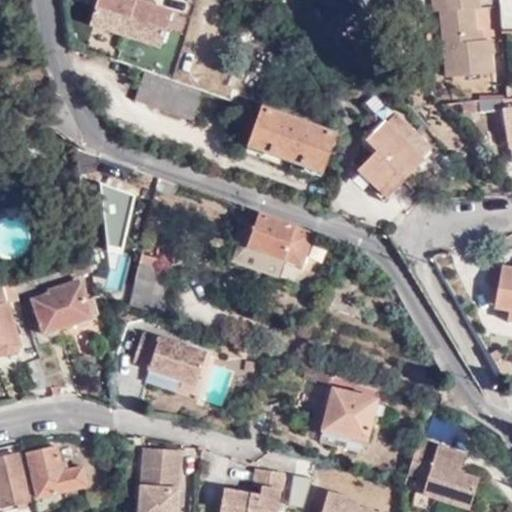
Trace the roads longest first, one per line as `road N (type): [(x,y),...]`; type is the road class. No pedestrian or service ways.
road 1 (residential): [(43,0),(55,62),(96,138),(143,163),(371,245),(468,394),(509,426)]
road 2 (residential): [(509,426),(417,249),(436,216),(511,209)]
road 3 (unknown): [(107,423),(209,433),(279,458)]
